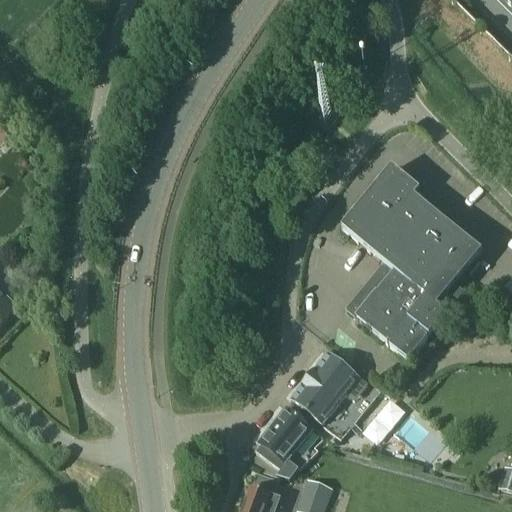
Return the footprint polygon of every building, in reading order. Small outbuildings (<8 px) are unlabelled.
[(327,162),(335,152),(325,145),(317,154),(327,162)] [(469,279),(479,267),(474,263),(479,256),(415,203),(420,197),(393,174),(342,235),(382,268),(364,290),(364,291),(350,308),(351,320),(354,323),(371,337),(371,336),(387,350),(388,348),(390,350),(389,351),(408,367),(446,322),(433,311),(464,274),(469,279)] [(0,328),(14,313),(0,299),(0,328)] [(353,406),(366,390),(327,358),(290,404),(321,430),(345,399),(353,406)] [(260,450),(255,456),(281,475),(276,480),(289,485),(296,476),(293,473),(323,442),(285,412),(266,437),(268,438),(259,449),(260,450)] [(275,511),(278,503),(272,501),(277,486),(256,478),(250,493),(242,511),(275,511)] [(324,511),(332,494),(308,485),(298,511),(324,511)]
